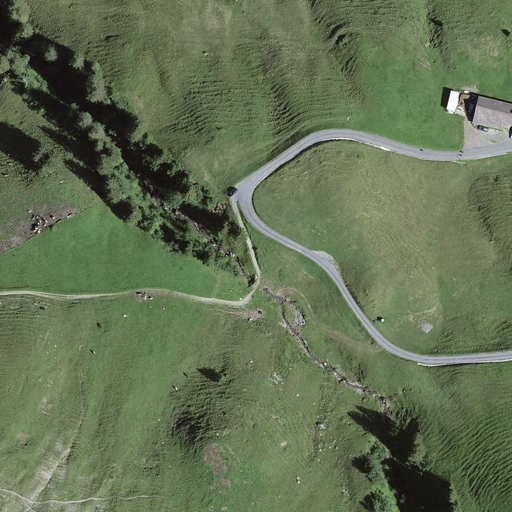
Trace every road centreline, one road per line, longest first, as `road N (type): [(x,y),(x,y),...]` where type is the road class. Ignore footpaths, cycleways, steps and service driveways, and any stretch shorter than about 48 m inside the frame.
road 1 (track): [(246,191),(250,217),(321,260),(388,346),(439,360),(511,354)]
road 2 (track): [(511,147),(433,155),(350,133),(320,135),(246,191)]
